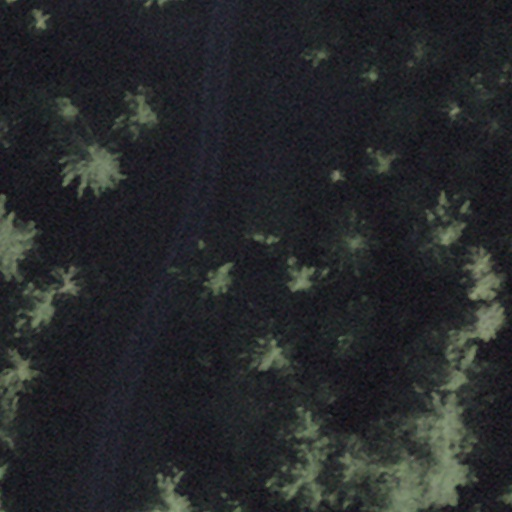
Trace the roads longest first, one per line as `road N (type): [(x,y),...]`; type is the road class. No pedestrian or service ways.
road 1 (track): [(95,511),(111,397),(209,193)]
road 2 (track): [(209,193),(214,0)]
